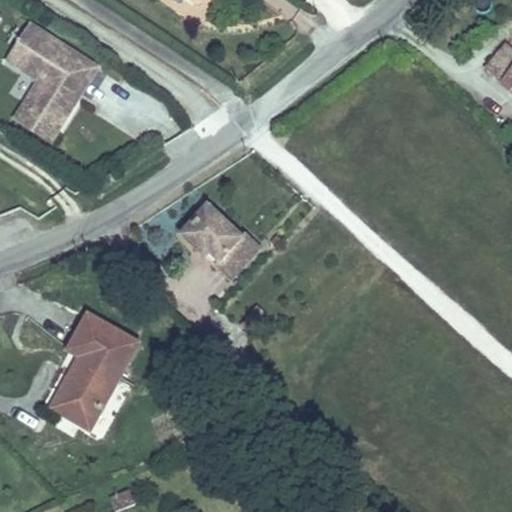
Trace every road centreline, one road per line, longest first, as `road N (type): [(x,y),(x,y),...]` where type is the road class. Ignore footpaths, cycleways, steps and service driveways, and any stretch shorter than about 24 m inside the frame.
road 1 (unknown): [(511,379),(237,130),(48,0)]
road 2 (residential): [(0,258),(207,153),(396,0)]
